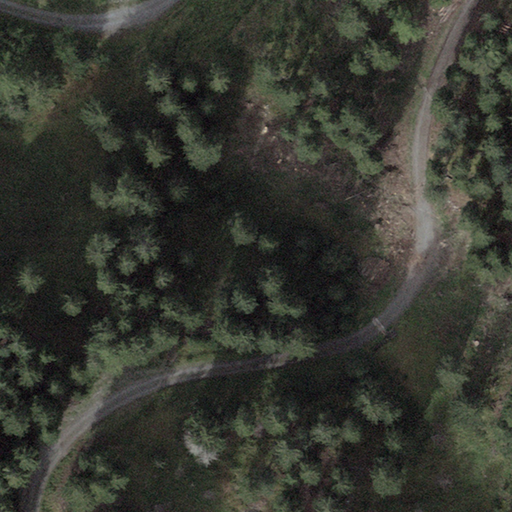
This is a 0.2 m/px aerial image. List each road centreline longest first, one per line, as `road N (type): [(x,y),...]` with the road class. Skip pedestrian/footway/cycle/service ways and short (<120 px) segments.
road 1 (track): [(480,0),(440,70),(421,135),(430,252),(422,279),(386,322),(345,343),(162,379),(99,409),(53,450),(35,481),(37,511)]
road 2 (track): [(0,0),(80,19),(163,0)]
